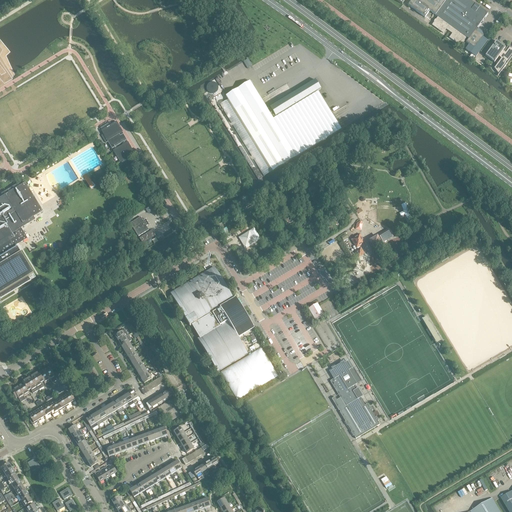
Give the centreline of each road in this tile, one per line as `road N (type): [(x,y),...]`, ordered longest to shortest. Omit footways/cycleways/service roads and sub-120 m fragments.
road 1 (unclassified): [(240,285),(212,246),(83,325)]
road 2 (secondary): [(385,86),(511,184)]
road 3 (residential): [(99,497),(173,449),(185,469),(210,453)]
road 4 (unknown): [(309,66),(266,91),(255,78),(291,52),(305,56)]
